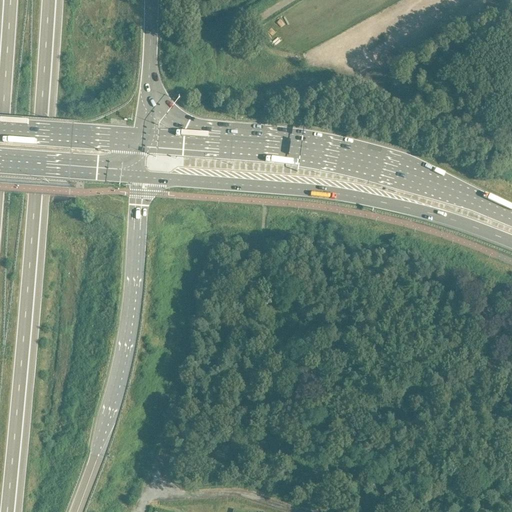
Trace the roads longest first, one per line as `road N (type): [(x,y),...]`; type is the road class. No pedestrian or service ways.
road 1 (trunk): [(9,511),(49,0)]
road 2 (primary): [(511,215),(403,171),(319,153),(142,138)]
road 3 (primary): [(140,175),(315,189),(511,245)]
road 4 (trunk): [(73,511),(130,318),(140,175)]
road 5 (trunk): [(8,0),(0,150)]
road 6 (primary): [(142,138),(0,130)]
road 7 (primary): [(0,165),(140,175)]
road 8 (trunk): [(142,138),(150,0)]
